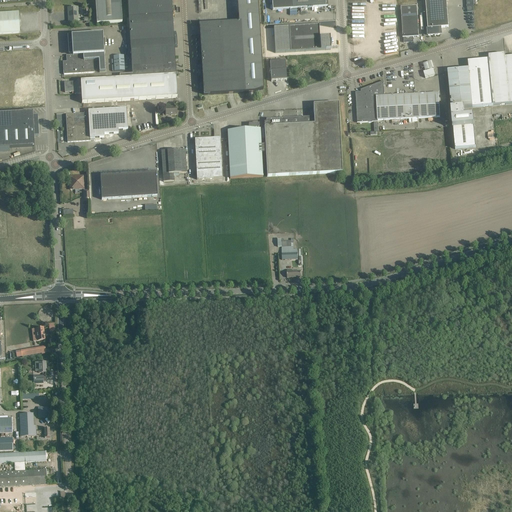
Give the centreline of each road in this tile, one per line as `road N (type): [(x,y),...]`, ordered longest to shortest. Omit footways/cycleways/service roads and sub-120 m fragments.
road 1 (secondary): [(110,295),(359,286),(511,241)]
road 2 (unclassified): [(70,511),(60,299)]
road 3 (track): [(73,302),(79,511)]
road 4 (unclassified): [(346,78),(511,28)]
road 5 (unclassified): [(193,124),(346,78)]
road 6 (unclassified): [(54,166),(193,124)]
road 7 (tertiary): [(60,293),(54,166)]
road 8 (unclassified): [(193,124),(184,0)]
